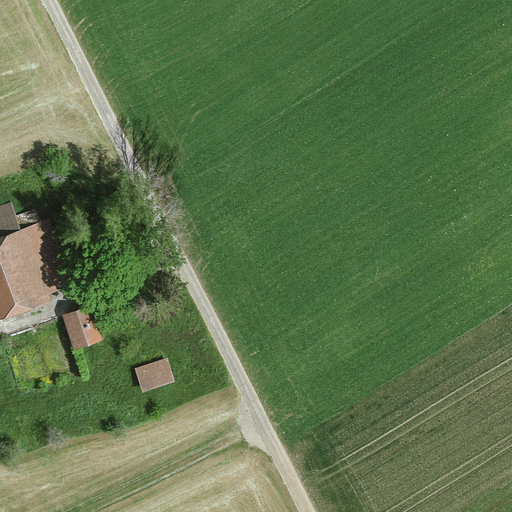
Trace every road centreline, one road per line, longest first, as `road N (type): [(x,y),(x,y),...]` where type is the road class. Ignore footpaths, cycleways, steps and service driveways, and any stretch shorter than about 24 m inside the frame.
road 1 (unclassified): [(307,511),(48,0)]
road 2 (track): [(264,427),(91,511)]
